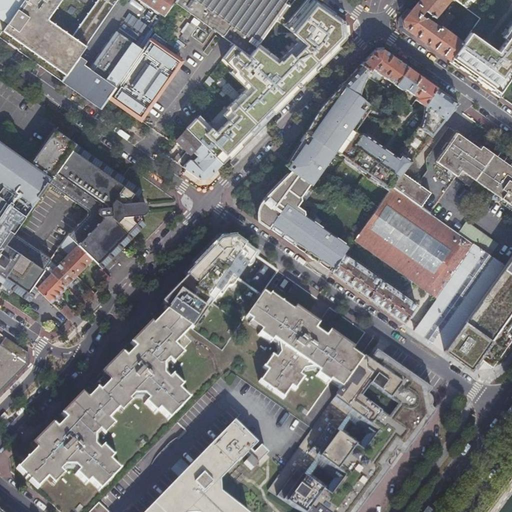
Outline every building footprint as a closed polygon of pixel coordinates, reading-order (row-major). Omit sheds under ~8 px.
[(21,0),(0,30),(0,37),(8,43),(53,75),(61,80),(78,56),(78,55),(85,46),(70,35),(47,18),(58,2),(54,0),(21,0)] [(0,0),(0,30),(20,0),(0,0)] [(94,0),(70,35),(85,46),(117,0),(94,0)] [(139,0),(164,16),(174,1),(175,0),(139,0)] [(175,0),(174,1),(235,45),(250,55),(274,26),(273,25),(290,4),(286,1),(285,3),(282,1),(282,0),(175,0)] [(446,0),(418,0),(402,19),(402,23),(403,27),(416,37),(437,52),(448,60),(451,56),(460,43),(443,30),(453,16),(448,12),(445,16),(440,13),(431,23),(426,20),(430,16),(432,17),(446,0)] [(511,0),(453,0),(478,19),(460,43),(451,56),(448,60),(499,96),(511,75),(511,0)] [(196,24),(191,21),(181,35),(186,39),(196,24)] [(78,56),(61,80),(69,87),(99,108),(107,97),(141,48),(115,31),(89,68),(83,64),(85,60),(78,55),(78,56)] [(141,48),(107,97),(139,119),(181,60),(149,37),(141,48)] [(423,105),(435,87),(421,77),(395,58),(382,49),(378,49),(374,48),(355,68),(357,69),(369,77),(374,70),(375,71),(375,72),(380,76),(381,75),(392,83),(401,89),(402,87),(413,94),(408,100),(406,101),(407,102),(406,102),(411,105),(414,99),(423,105)] [(369,77),(357,69),(346,80),(341,85),(358,97),(359,89),(380,103),(389,90),(369,77)] [(338,88),(336,91),(356,106),(358,97),(341,85),(338,88)] [(394,181),(401,172),(453,107),(457,102),(435,87),(423,105),(422,118),(426,121),(421,129),(420,128),(417,132),(416,131),(412,134),(409,138),(410,139),(408,142),(407,141),(405,145),(403,149),(404,150),(401,153),(403,155),(400,159),(362,132),(359,137),(354,133),(353,130),(360,120),(359,116),(362,113),(355,107),(356,106),(336,91),(326,101),(321,106),(318,111),(319,115),(307,134),(305,132),(300,140),(301,144),(296,153),(301,156),(315,166),(320,170),(334,150),(341,149),(342,153),(345,156),(343,159),(355,167),(359,166),(375,178),(376,182),(388,190),(391,186),(394,181)] [(318,111),(305,132),(307,134),(319,115),(318,111)] [(54,128),(30,162),(0,139),(0,249),(11,233),(24,215),(25,215),(47,183),(76,143),(54,128)] [(199,144),(184,130),(174,140),(182,147),(186,150),(190,154),(193,152),(197,155),(192,160),(189,158),(182,166),(199,178),(203,178),(207,178),(216,168),(221,163),(200,143),(199,144)] [(443,150),(436,161),(470,185),(474,179),(511,205),(511,166),(481,144),(478,148),(475,145),(456,131),(448,143),(443,150)] [(300,140),(293,151),(296,153),(301,144),(300,140)] [(138,197),(143,190),(76,143),(47,183),(85,210),(87,211),(87,214),(82,219),(67,236),(72,240),(76,245),(91,260),(99,267),(101,269),(106,263),(116,252),(144,223),(138,217),(138,213),(141,213),(141,207),(140,201),(138,201),(138,197)] [(286,162),(284,165),(286,167),(296,153),(293,151),(288,159),(286,162)] [(182,155),(177,152),(172,159),(176,162),(182,155)] [(310,184),(320,170),(315,166),(301,156),(296,153),(286,167),(291,170),(293,171),(298,175),(309,183),(310,184)] [(348,246),(328,231),(304,214),(303,210),(296,205),(300,199),(300,196),(309,183),(298,175),(293,171),(291,170),(263,200),(260,204),(258,209),(261,210),(260,216),(257,220),(267,228),(270,225),(307,251),(305,254),(310,257),(315,261),(317,258),(332,269),(338,259),(342,254),(348,246)] [(430,191),(401,172),(394,181),(391,186),(419,205),(430,191)] [(419,205),(391,186),(388,190),(375,208),(352,239),(436,299),(420,321),(414,330),(422,336),(442,350),(504,264),(489,254),(457,232),(419,205)] [(465,220),(457,232),(489,254),(497,243),(465,220)] [(267,228),(305,254),(307,251),(270,225),(267,228)] [(11,290),(30,302),(38,289),(32,284),(35,280),(45,266),(50,259),(11,233),(0,249),(0,284),(1,283),(11,290)] [(67,236),(67,235),(54,254),(57,256),(72,240),(67,236)] [(192,329),(210,304),(216,296),(223,286),(226,288),(232,279),(235,281),(254,254),(234,240),(219,244),(214,249),(183,281),(169,295),(168,299),(162,308),(163,308),(166,310),(189,327),(192,329)] [(76,245),(61,260),(76,275),(91,260),(76,245)] [(511,251),(504,264),(442,350),(448,354),(455,359),(468,369),(469,369),(474,361),(469,357),(472,352),(477,356),(481,352),(488,357),(495,362),(511,337),(511,251)] [(416,305),(342,254),(338,259),(332,269),(330,271),(355,289),(385,310),(403,323),(410,314),(416,305)] [(317,258),(315,261),(319,264),(326,269),(330,271),(332,269),(317,258)] [(56,265),(50,259),(45,266),(51,272),(65,286),(76,275),(61,260),(56,265)] [(92,273),(103,284),(110,278),(101,269),(99,267),(92,273)] [(39,284),(35,280),(32,284),(38,289),(51,302),(66,287),(65,286),(51,272),(39,284)] [(230,287),(235,281),(232,279),(226,288),(230,287)] [(287,282),(284,279),(279,286),(282,288),(287,282)] [(1,283),(0,284),(0,290),(2,292),(8,296),(11,290),(1,283)] [(219,298),(226,288),(223,286),(216,296),(219,298)] [(248,312),(258,297),(245,288),(237,298),(237,304),(248,312)] [(340,389),(360,359),(351,353),(353,350),(328,333),(324,339),(313,331),(317,325),(312,322),(294,309),(292,311),(269,295),(267,297),(261,293),(258,297),(248,312),(245,315),(251,320),(249,322),(261,330),(259,333),(271,342),(272,339),(278,344),(281,353),(277,359),(273,356),(264,368),(268,371),(260,382),(282,398),(291,387),(295,390),(303,378),(300,376),(304,370),(313,369),(318,373),(316,375),(328,384),(330,382),(340,389)] [(60,310),(69,319),(75,313),(65,304),(60,310)] [(35,449),(16,468),(35,487),(45,478),(52,484),(62,473),(58,470),(64,464),(73,464),(79,470),(76,473),(86,483),(89,480),(99,489),(119,469),(109,459),(112,456),(101,446),(98,449),(94,444),(94,434),(98,430),(103,434),(112,424),(107,418),(116,409),(120,412),(130,401),(128,400),(132,395),(143,394),(148,399),(145,401),(155,412),(158,408),(168,418),(187,399),(178,388),(181,385),(171,375),(168,378),(163,373),(162,364),(167,359),(171,363),(181,353),(172,344),(189,327),(166,310),(161,315),(156,321),(152,325),(150,323),(130,343),(135,348),(130,353),(125,357),(120,353),(101,373),(108,381),(99,391),(96,389),(86,399),(81,394),(61,415),(65,419),(59,424),(55,428),(51,425),(31,445),(35,449)] [(25,349),(6,336),(0,343),(0,384),(24,361),(25,355),(25,349)] [(481,352),(477,356),(491,366),(495,362),(488,357),(481,352)] [(363,362),(360,359),(340,389),(312,428),(312,429),(268,490),(300,511),(356,511),(389,469),(383,464),(391,454),(399,443),(405,448),(430,415),(424,411),(427,407),(427,405),(426,402),(422,399),(426,394),(401,376),(372,354),(363,367),(362,367),(361,366),(363,362)] [(245,511),(220,492),(218,480),(238,460),(238,461),(244,454),(247,457),(242,462),(250,469),(265,453),(258,446),(251,453),(248,450),(255,443),(232,421),(178,476),(143,511),(245,511)] [(87,511),(107,511),(108,511),(98,502),(87,511)]
